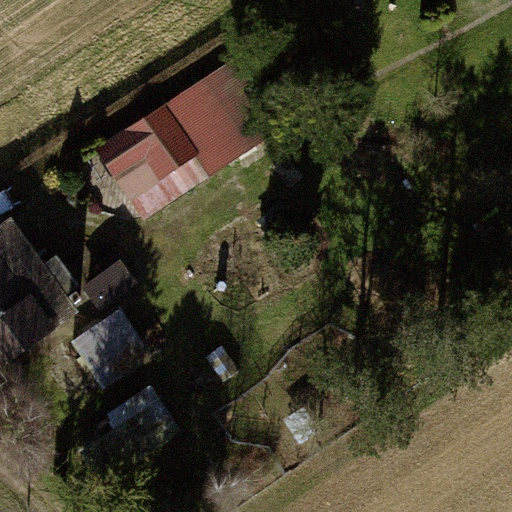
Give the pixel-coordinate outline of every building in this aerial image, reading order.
[(241,58),(84,160),(133,236),(291,134),(241,58)] [(17,223),(0,234),(0,367),(79,313),(17,223)] [(92,287),(108,307),(137,285),(121,265),(92,287)] [(120,320),(80,349),(106,386),(147,357),(120,320)] [(107,484),(190,437),(165,394),(82,442),(107,484)]
